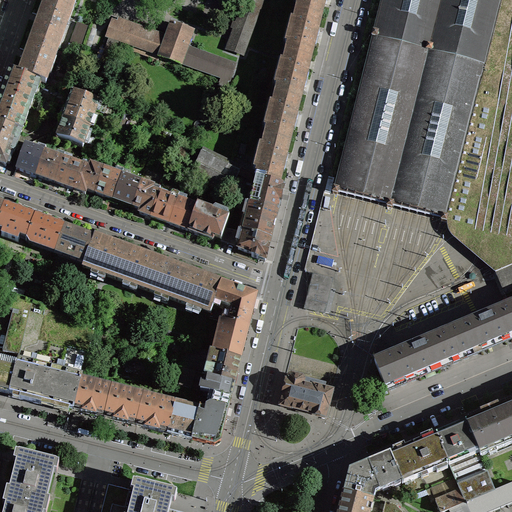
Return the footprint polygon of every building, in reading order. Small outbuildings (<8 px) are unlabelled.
[(59,49),(55,47),(60,35),(63,36),(69,22),(65,21),(70,8),(73,9),(76,0),(46,0),(38,23),(25,58),(19,74),(37,80),(46,84),(49,75),(46,74),(52,57),(55,58),(59,49)] [(245,0),(228,49),(243,55),(262,0),(245,0)] [(300,13),(321,19),(325,0),(300,0),(297,12),(300,13)] [(511,0),(382,0),(383,0),(383,1),(381,10),(380,10),(380,11),(378,21),(378,20),(377,22),(375,31),(375,33),(373,32),(372,37),(373,38),(335,189),(334,188),(333,193),(338,195),(339,192),(343,193),(351,195),(359,197),(367,199),(375,201),(383,203),(388,204),(387,207),(389,208),(392,208),(393,205),(397,207),(405,209),(414,211),(422,213),(430,215),(438,217),(442,218),(441,221),(446,222),(448,217),(451,218),(451,219),(451,220),(451,222),(451,223),(451,224),(452,226),(453,227),(455,228),(457,229),(484,234),(497,237),(506,238),(509,245),(511,251),(511,0)] [(321,19),(300,13),(297,12),(286,54),(290,55),(311,60),(321,19)] [(117,40),(160,55),(166,40),(113,21),(112,22),(107,37),(110,37),(101,61),(109,64),(117,40)] [(159,58),(181,65),(181,63),(187,48),(193,30),(172,23),(167,36),(166,40),(160,55),(159,58)] [(235,65),(187,48),(181,63),(222,78),(219,85),(225,87),(228,80),(229,80),(235,65)] [(300,102),(309,68),(311,60),(290,55),(286,54),(276,96),(279,97),(300,102)] [(29,112),(26,111),(29,103),(31,104),(35,95),(32,94),(37,80),(19,74),(10,71),(4,88),(0,99),(0,163),(6,166),(7,165),(6,165),(6,164),(11,152),(14,154),(18,142),(15,140),(19,130),(19,131),(22,121),(25,122),(29,112)] [(106,105),(72,93),(62,120),(63,120),(89,129),(90,126),(94,117),(96,111),(104,114),(106,105)] [(300,103),(300,102),(279,97),(276,96),(265,138),(269,139),(290,144),(300,103)] [(44,103),(41,112),(51,116),(55,107),(44,103)] [(88,133),(89,129),(63,120),(63,121),(57,138),(70,142),(83,147),(84,144),(88,133)] [(257,180),(259,181),(279,186),(279,185),(290,144),(269,139),(265,138),(257,171),(257,173),(256,175),(258,176),(257,180)] [(198,206),(197,208),(152,192),(153,188),(122,177),(125,169),(118,166),(115,174),(91,166),(89,169),(27,147),(25,147),(17,170),(24,172),(42,179),(62,186),(79,192),(85,194),(87,191),(99,195),(120,203),(138,209),(141,210),(139,214),(157,220),(175,227),(194,233),(208,238),(213,240),(214,237),(221,239),(225,228),(228,219),(205,212),(206,209),(198,206)] [(250,205),(278,212),(279,207),(283,191),(284,187),(279,186),(259,181),(257,190),(254,189),(247,187),(235,181),(241,168),(233,164),(203,149),(190,176),(206,183),(220,190),(232,196),(232,200),(247,204),(250,205)] [(256,175),(257,173),(257,171),(254,170),(254,168),(253,167),(236,158),(233,163),(233,164),(241,168),(256,175)] [(35,216),(4,205),(0,216),(0,227),(4,228),(1,236),(18,242),(21,235),(28,237),(35,216)] [(265,262),(267,255),(272,237),(275,224),(278,212),(250,205),(238,249),(265,262)] [(65,227),(35,216),(28,237),(27,240),(56,251),(65,227)] [(496,274),(511,266),(511,251),(509,245),(506,238),(497,237),(484,234),(457,229),(455,228),(453,227),(452,226),(451,224),(451,223),(451,222),(451,220),(451,219),(451,218),(448,217),(446,222),(447,225),(447,229),(448,232),(451,236),(455,240),(468,250),(478,259),(480,260),(487,266),(489,268),(496,274)] [(65,227),(56,251),(85,261),(94,237),(65,227)] [(225,228),(221,239),(220,241),(235,247),(236,243),(239,234),(239,232),(225,228)] [(126,249),(94,237),(85,261),(83,268),(115,280),(117,274),(126,249)] [(125,283),(137,288),(147,291),(149,285),(158,261),(126,249),(117,274),(115,280),(125,283)] [(181,296),(190,272),(158,261),(149,285),(147,291),(156,294),(169,299),(179,302),(181,296)] [(511,266),(496,274),(508,303),(511,300),(511,266)] [(213,307),(215,302),(221,283),(190,272),(181,296),(179,302),(188,306),(201,310),(210,314),(213,307)] [(314,274),(305,308),(324,313),(332,279),(314,274)] [(249,327),(256,299),(254,295),(221,283),(215,302),(222,305),(224,306),(223,310),(221,320),(220,320),(249,327)] [(19,355),(32,302),(0,290),(0,307),(13,310),(3,351),(19,355)] [(492,312),(502,337),(503,337),(509,334),(511,339),(511,338),(511,300),(508,303),(498,307),(499,310),(492,312)] [(16,369),(9,394),(73,410),(80,382),(81,379),(95,323),(76,318),(66,314),(32,302),(19,355),(17,363),(16,365),(16,369)] [(494,340),(502,337),(492,312),(484,316),(476,319),(473,314),(467,316),(468,319),(446,329),(460,361),(482,351),(480,346),(486,344),(487,344),(494,340)] [(241,359),(249,327),(220,320),(215,340),(219,341),(216,353),(241,359)] [(388,391),(460,361),(446,329),(377,357),(374,359),(375,362),(385,386),(386,386),(388,391)] [(231,398),(232,396),(236,380),(241,359),(216,353),(214,352),(213,356),(209,355),(205,375),(208,376),(206,384),(202,383),(200,390),(205,391),(214,394),(231,398)] [(0,365),(0,391),(9,394),(16,369),(0,365)] [(193,379),(194,372),(189,371),(184,370),(180,385),(190,388),(193,379)] [(312,414),(325,418),(328,406),(332,391),(325,389),(314,387),(313,387),(313,388),(303,385),(304,381),(303,380),(302,378),(292,375),(289,377),(288,382),(286,381),(286,382),(283,395),(281,406),(291,409),(291,408),(312,414)] [(76,411),(93,415),(108,419),(124,423),(139,427),(156,431),(168,434),(175,407),(80,382),(73,410),(76,411)] [(199,413),(192,440),(214,445),(220,442),(231,398),(214,394),(213,399),(209,398),(206,411),(200,409),(199,413)] [(511,402),(469,420),(466,421),(480,456),(511,442),(511,402)] [(175,407),(168,434),(192,440),(199,413),(192,412),(193,408),(184,405),(183,409),(175,407)] [(480,456),(466,421),(436,434),(449,464),(455,478),(431,488),(440,511),(444,511),(452,509),(465,503),(495,491),(480,456)] [(390,453),(401,480),(402,481),(403,484),(449,464),(436,434),(390,453)] [(56,462),(19,453),(18,458),(11,483),(3,511),(43,511),(55,468),(56,462)] [(390,453),(368,463),(378,488),(379,489),(379,490),(382,489),(382,488),(386,486),(387,488),(394,484),(394,483),(399,480),(400,482),(402,481),(401,480),(390,453)] [(349,473),(344,492),(370,499),(372,490),(378,488),(368,463),(352,469),(349,473)] [(179,511),(169,509),(172,497),(174,492),(136,482),(135,488),(134,492),(108,485),(101,511),(179,511)] [(465,503),(469,511),(490,511),(511,503),(511,483),(495,491),(465,503)] [(368,504),(370,499),(344,492),(338,511),(370,511),(372,505),(368,504)] [(384,511),(401,511),(395,505),(386,503),(384,511)] [(469,511),(465,503),(452,509),(452,511),(469,511)]
